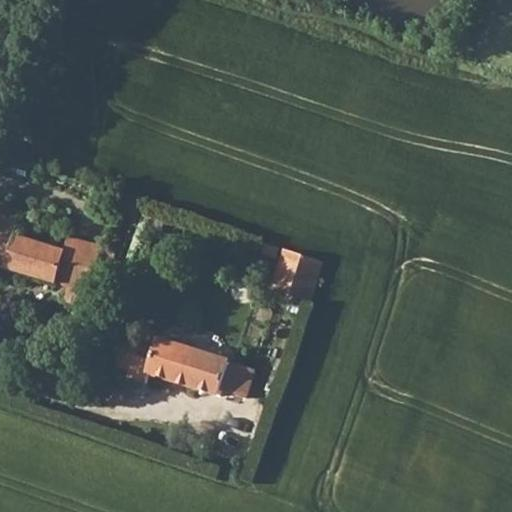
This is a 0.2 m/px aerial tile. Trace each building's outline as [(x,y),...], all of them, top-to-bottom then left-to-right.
[(1,211),(0,213),(0,232),(18,237),(19,232),(24,219),(1,211)] [(0,232),(0,265),(89,297),(94,281),(104,285),(112,263),(98,257),(90,274),(65,265),(68,254),(18,237),(0,232)] [(81,244),(81,247),(99,254),(98,257),(112,263),(114,257),(81,244)] [(318,300),(328,259),(287,248),(276,290),(318,300)] [(122,346),(120,351),(142,355),(146,343),(155,346),(158,338),(155,336),(153,343),(138,342),(136,350),(122,346)] [(142,355),(120,351),(115,366),(126,369),(124,377),(147,384),(149,374),(221,397),(224,389),(248,398),(257,371),(254,370),(233,363),(234,361),(158,338),(155,346),(146,343),(142,355)] [(234,361),(233,363),(254,370),(255,368),(234,361)]
